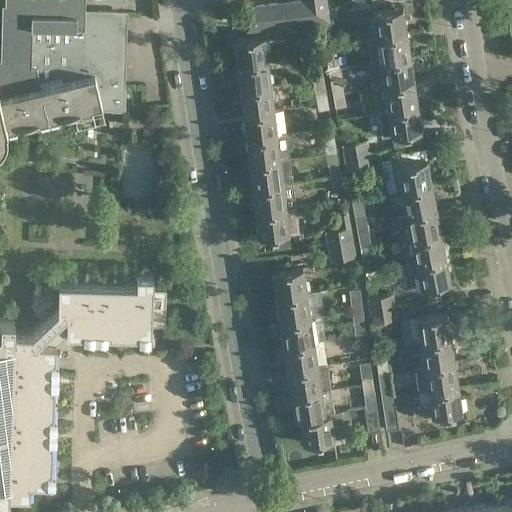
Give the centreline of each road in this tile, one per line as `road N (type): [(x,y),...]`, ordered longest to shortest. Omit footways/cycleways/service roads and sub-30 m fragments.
road 1 (residential): [(179,0),(264,497)]
road 2 (residential): [(264,497),(511,446)]
road 3 (residential): [(501,197),(474,75)]
